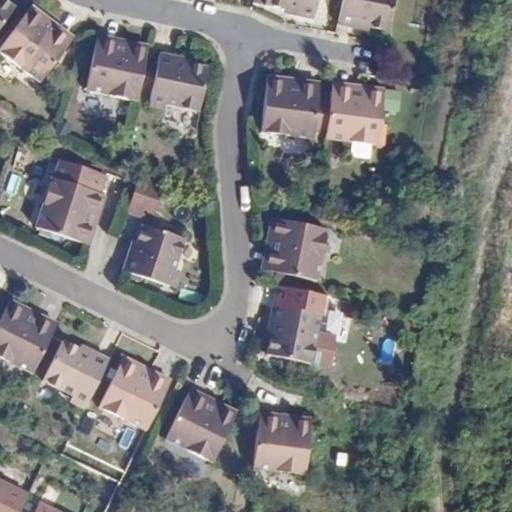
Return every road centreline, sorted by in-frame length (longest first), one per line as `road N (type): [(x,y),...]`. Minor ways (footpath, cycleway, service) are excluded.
road 1 (residential): [(245,35),(228,138),(238,274),(220,344),(186,344),(0,253)]
road 2 (residential): [(95,0),(245,35)]
road 3 (residential): [(245,35),(366,62)]
